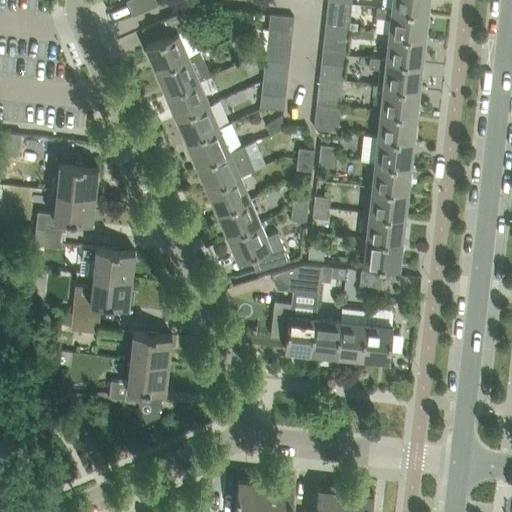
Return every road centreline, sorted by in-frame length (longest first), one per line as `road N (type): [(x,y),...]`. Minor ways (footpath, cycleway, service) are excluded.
road 1 (residential): [(253,437),(244,399),(88,44),(78,0)]
road 2 (tertiary): [(460,462),(511,0)]
road 3 (residential): [(460,462),(253,437)]
road 4 (residential): [(70,511),(213,446),(253,437)]
